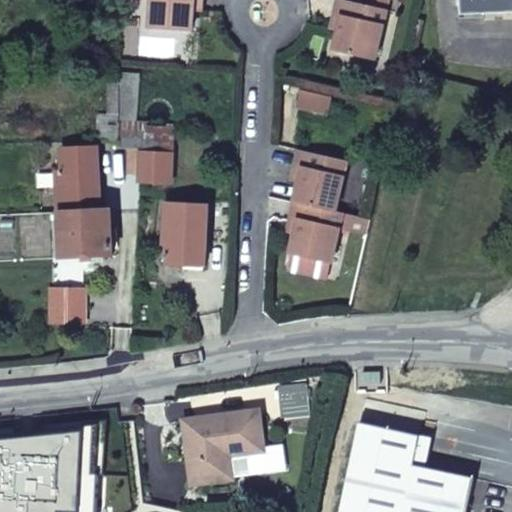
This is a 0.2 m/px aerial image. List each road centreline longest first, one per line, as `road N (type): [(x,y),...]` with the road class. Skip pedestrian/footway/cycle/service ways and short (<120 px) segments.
road 1 (residential): [(257,353),(266,42)]
road 2 (residential): [(257,353),(0,390)]
road 3 (residential): [(511,359),(257,353)]
